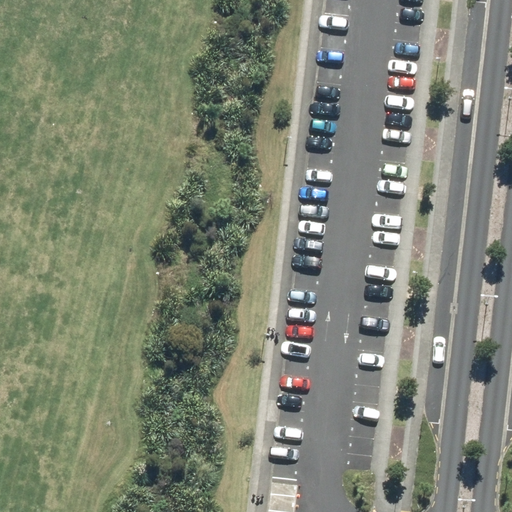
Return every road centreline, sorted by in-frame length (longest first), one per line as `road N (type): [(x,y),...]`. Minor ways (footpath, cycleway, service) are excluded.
road 1 (unclassified): [(446,511),(499,0)]
road 2 (unclassified): [(511,267),(485,511)]
